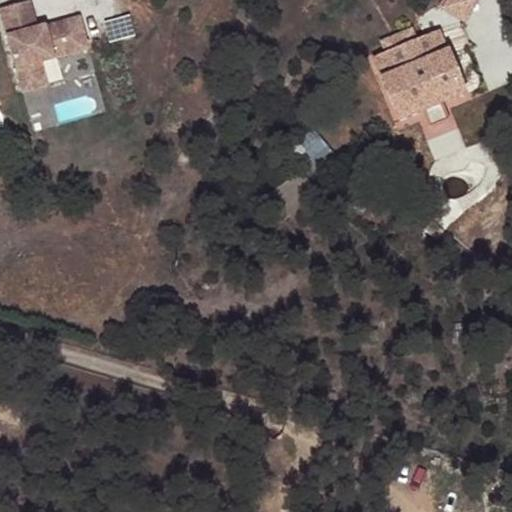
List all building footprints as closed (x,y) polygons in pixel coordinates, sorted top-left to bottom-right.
[(446,0),(444,5),(467,20),(480,0),(446,0)] [(29,2),(0,9),(0,12),(23,93),(48,86),(44,75),(41,63),(53,59),(49,45),(64,41),(68,55),(88,49),(79,17),(37,29),(29,2)] [(128,17),(105,24),(110,43),(133,36),(128,17)] [(384,39),(387,48),(416,36),(412,28),(384,39)] [(463,95),(437,34),(371,62),(397,123),(422,112),(430,128),(447,120),(440,105),(463,95)] [(49,45),(53,59),(68,55),(64,41),(49,45)]
